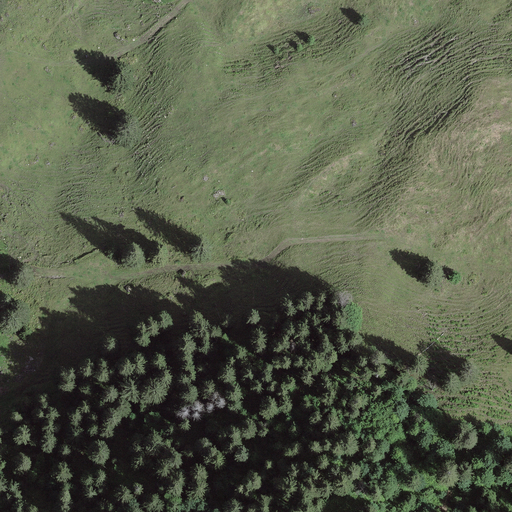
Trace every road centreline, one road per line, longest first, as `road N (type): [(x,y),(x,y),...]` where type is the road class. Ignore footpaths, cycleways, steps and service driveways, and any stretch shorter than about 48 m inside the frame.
road 1 (track): [(511,276),(372,234),(285,242),(258,262),(0,269)]
road 2 (track): [(331,511),(390,496),(511,484)]
